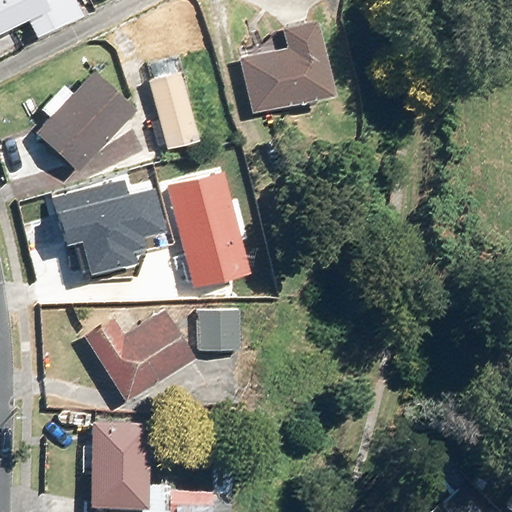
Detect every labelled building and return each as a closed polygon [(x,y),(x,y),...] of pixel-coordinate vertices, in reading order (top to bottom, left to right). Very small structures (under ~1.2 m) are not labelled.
[(0,0),(0,23),(36,8),(32,0),(0,0)] [(321,40),(316,41),(311,16),(275,23),(280,47),(234,54),(243,108),(330,94),(321,40)] [(138,104),(96,64),(34,128),(76,168),(138,104)] [(174,67),(143,75),(162,147),(193,139),(174,67)] [(223,174),(170,188),(196,289),(250,275),(223,174)] [(58,201),(69,248),(79,245),(86,277),(140,265),(136,247),(148,245),(146,237),(168,232),(159,192),(130,199),(127,185),(58,201)] [(122,404),(188,352),(151,306),(120,331),(110,316),(77,338),(122,404)] [(191,308),(191,348),(236,348),(236,308),(191,308)] [(140,413),(88,411),(86,503),(138,504),(140,413)] [(511,487),(503,500),(511,506),(511,487)] [(489,511),(478,499),(461,511),(489,511)]
